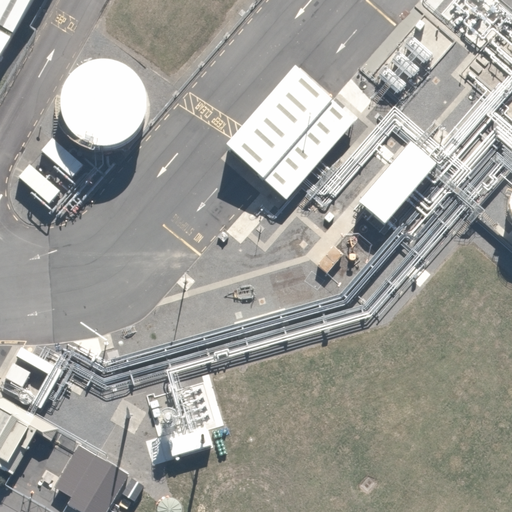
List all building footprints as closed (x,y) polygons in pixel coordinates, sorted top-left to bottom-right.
[(0,0),(0,18),(10,0),(0,0)] [(58,111),(60,126),(67,139),(78,150),(91,156),(106,158),(120,155),(133,147),(143,136),(148,122),(149,107),(144,93),(136,81),(123,72),(109,68),(94,69),(80,74),(69,84),(61,97),(58,111)] [(291,74),(226,148),(294,208),(359,134),(291,74)] [(53,135),(41,147),(70,177),(82,165),(53,135)] [(441,161),(417,139),(361,201),(386,223),(441,161)] [(32,162),(18,178),(50,206),(64,190),(32,162)] [(26,344),(19,355),(48,373),(31,401),(42,408),(66,368),(26,344)]
